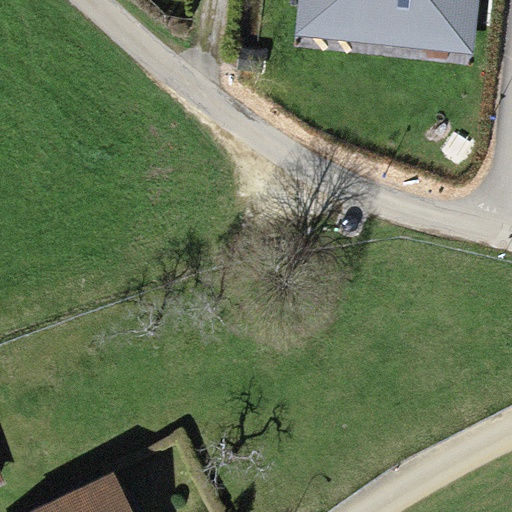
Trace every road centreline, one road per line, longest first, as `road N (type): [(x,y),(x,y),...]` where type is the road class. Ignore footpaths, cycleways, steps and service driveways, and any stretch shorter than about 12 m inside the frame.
road 1 (unclassified): [(509,234),(409,208),(299,160),(204,96),(91,0)]
road 2 (residential): [(365,511),(511,429)]
